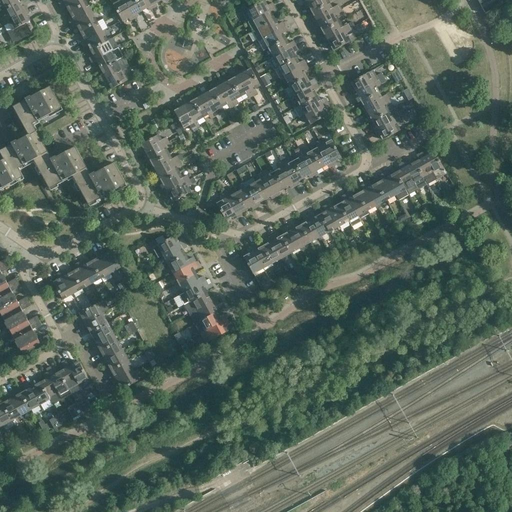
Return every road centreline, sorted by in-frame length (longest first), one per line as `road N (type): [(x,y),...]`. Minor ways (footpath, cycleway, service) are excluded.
road 1 (residential): [(137,206),(243,235),(363,170)]
road 2 (residential): [(363,170),(364,151),(286,0)]
road 3 (residential): [(137,206),(141,195),(121,155),(66,55),(53,49)]
